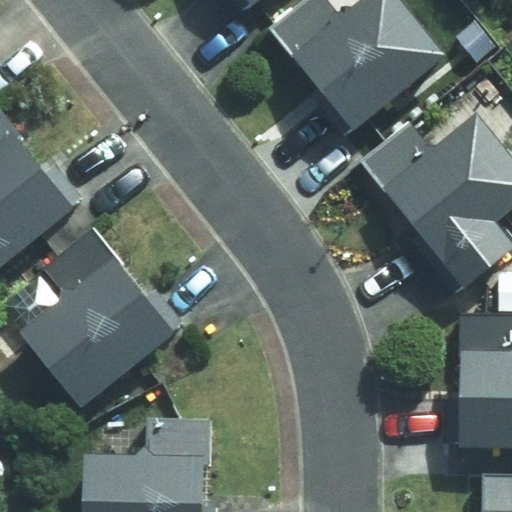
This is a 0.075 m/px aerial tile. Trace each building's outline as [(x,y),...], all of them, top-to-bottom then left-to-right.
[(240,0),(247,9),(258,0),(240,0)] [(422,0),(303,0),(274,25),(362,130),(462,47),(422,0)] [(0,268),(83,204),(26,131),(0,98),(0,268)] [(511,136),(487,107),(439,148),(412,116),(363,157),(475,289),(511,257),(511,234),(503,224),(511,216),(511,136)] [(185,327),(124,251),(105,227),(53,268),(72,292),(30,325),(91,402),(185,327)] [(511,272),(498,272),(498,308),(511,308),(511,272)] [(462,359),(469,359),(466,441),(511,442),(511,319),(464,317),(462,359)] [(151,410),(149,457),(96,454),(92,511),(214,511),(217,461),(211,460),(214,414),(151,410)] [(484,511),(511,511),(511,472),(484,472),(484,511)]
